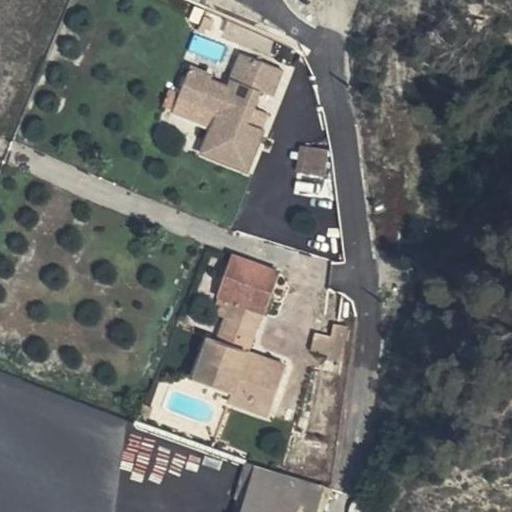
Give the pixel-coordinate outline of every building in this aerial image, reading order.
[(190,76),(180,98),(225,116),(217,132),(206,158),(250,175),(268,136),(250,128),(257,110),(253,108),(258,97),(273,102),(284,78),(244,62),(228,96),(215,89),(215,85),(190,76)] [(225,116),(180,98),(173,114),(217,132),(225,116)] [(275,118),(257,110),(250,128),(268,136),(275,118)] [(294,184),(310,190),(307,160),(304,159),(294,184)] [(307,160),(310,190),(320,194),(331,169),(307,160)] [(234,302),(267,315),(281,281),(233,261),(219,296),(234,302)] [(224,328),(256,341),(267,315),(234,302),(224,328)] [(250,355),(256,341),(224,328),(213,324),(200,354),(214,360),(207,376),(237,388),(233,396),(252,403),(257,391),(277,399),(288,371),(250,355)] [(357,341),(340,334),(333,346),(319,341),(309,361),(321,364),(341,374),(357,341)] [(214,360),(200,354),(193,370),(207,376),(214,360)] [(272,412),(277,399),(257,391),(252,403),(272,412)] [(320,511),(329,485),(259,466),(245,511),(301,511),(302,507),(320,511)]
